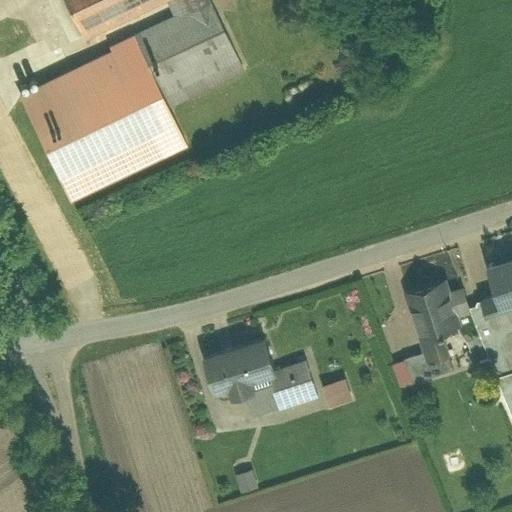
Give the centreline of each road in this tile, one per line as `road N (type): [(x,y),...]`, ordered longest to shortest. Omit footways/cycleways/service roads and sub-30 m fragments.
road 1 (tertiary): [(511,214),(167,320),(31,345)]
road 2 (unclassified): [(31,345),(81,511)]
